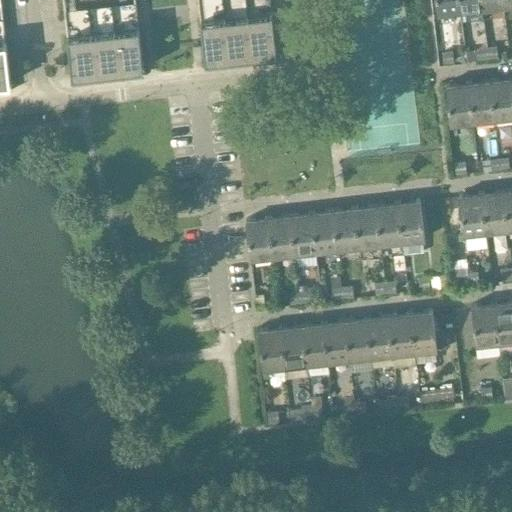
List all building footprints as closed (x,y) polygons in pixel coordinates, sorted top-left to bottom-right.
[(436,0),(438,12),(459,10),(457,0),(436,0)] [(479,0),(457,0),(459,10),(480,7),(479,0)] [(270,11),(247,13),(252,54),(276,51),(271,10),(270,11)] [(247,13),(224,16),(228,57),(252,54),(247,13)] [(201,19),(200,19),(202,42),(204,59),(206,59),(228,57),(224,16),(201,19)] [(114,29),(119,70),(143,67),(138,26),(114,29)] [(90,31),(95,72),(119,70),(114,29),(90,31)] [(67,34),(71,75),(95,72),(90,31),(67,34)] [(0,41),(0,83),(10,82),(5,41),(0,41)] [(497,46),(485,47),(487,60),(498,59),(497,46)] [(487,60),(485,47),(473,48),(475,62),(487,60)] [(454,51),(442,52),(444,65),(455,64),(454,51)] [(511,88),(511,76),(489,78),(493,117),(511,115),(511,88)] [(489,78),(467,81),(471,120),(493,117),(489,78)] [(467,81),(446,83),(450,122),(471,120),(467,81)] [(509,157),(498,158),(499,171),(511,170),(509,157)] [(499,171),(498,158),(486,159),(487,172),(499,171)] [(465,162),(453,163),(455,176),(466,175),(465,162)] [(511,187),(501,189),(506,228),(511,226),(511,187)] [(501,189),(479,191),(484,230),(506,228),(501,189)] [(479,191),(459,194),(463,232),(465,232),(466,248),(485,246),(484,230),(479,191)] [(419,198),(398,201),(402,239),(423,237),(419,198)] [(398,201),(376,203),(381,242),(402,239),(398,201)] [(376,203),(354,206),(359,244),(381,242),(376,203)] [(354,206),(332,208),(337,247),(359,244),(354,206)] [(332,208),(311,211),(315,249),(337,247),(332,208)] [(311,211),(289,213),(293,252),(315,249),(311,211)] [(289,213),(267,216),(271,254),(293,252),(289,213)] [(267,216),(246,218),(250,257),(271,254),(267,216)] [(511,281),(510,268),(498,269),(500,282),(511,281)] [(477,272),(466,273),(467,286),(479,285),(477,272)] [(428,276),(418,277),(419,287),(429,286),(428,276)] [(395,280),(385,281),(386,291),(396,290),(395,280)] [(385,281),(374,283),(375,293),(386,291),(385,281)] [(352,285),(341,287),(342,296),(353,295),(352,285)] [(341,287),(331,288),(332,298),(342,296),(341,287)] [(308,291),(298,292),(299,302),(309,300),(308,291)] [(298,292),(288,293),(289,303),(299,302),(298,292)] [(263,299),(264,309),(277,308),(276,298),(263,299)] [(511,299),(492,302),(496,340),(511,338),(511,299)] [(492,302),(471,304),(476,343),(496,340),(492,302)] [(436,348),(431,309),(411,311),(415,350),(436,348)] [(411,311),(389,314),(393,352),(415,350),(411,311)] [(451,312),(438,314),(440,325),(453,323),(451,312)] [(389,314),(367,316),(371,355),(393,352),(389,314)] [(367,316),(345,319),(349,357),(371,355),(367,316)] [(345,319),(323,321),(328,360),(349,357),(345,319)] [(323,321),(301,323),(306,362),(307,372),(329,370),(328,360),(323,321)] [(301,323),(279,326),(284,365),(306,362),(301,323)] [(263,367),(284,365),(279,326),(258,328),(263,367)] [(493,397),(492,387),(482,388),(483,398),(493,397)] [(453,401),(452,391),(422,395),(424,405),(453,401)] [(408,396),(398,398),(400,408),(410,406),(408,396)] [(400,408),(398,398),(388,399),(390,409),(400,408)] [(366,411),(364,402),(354,403),(356,413),(366,411)] [(356,413),(354,403),(345,404),(346,414),(356,413)] [(322,416),(321,406),(311,408),(312,418),(322,416)] [(312,418),(311,408),(301,409),(302,419),(312,418)] [(279,421),(278,411),(268,413),(269,423),(279,421)]
